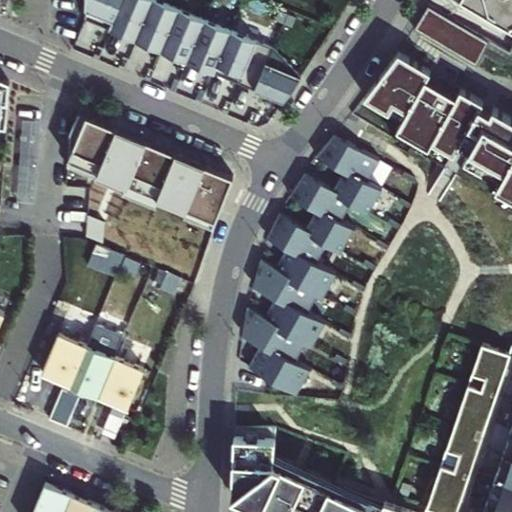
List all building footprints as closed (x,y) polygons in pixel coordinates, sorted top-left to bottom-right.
[(0,0),(0,8),(7,9),(8,5),(8,0),(0,0)] [(121,0),(86,0),(85,18),(99,24),(110,28),(121,0)] [(152,0),(121,0),(110,28),(123,34),(136,39),(152,0)] [(182,2),(175,0),(152,0),(136,39),(151,45),(162,50),(182,2)] [(511,0),(489,0),(511,13),(511,0)] [(207,13),(182,2),(162,50),(175,55),(188,61),(207,13)] [(283,19),(287,10),(278,5),(274,16),(283,19)] [(432,5),(420,24),(479,58),(490,35),(432,5)] [(297,13),(287,10),(283,19),(293,23),(297,13)] [(233,24),(207,13),(188,61),(201,66),(214,71),(233,24)] [(262,36),(233,24),(214,71),(227,77),(239,82),(249,56),(267,64),(272,51),(275,46),(260,39),(262,36)] [(431,66),(400,48),(395,54),(365,93),(400,113),(395,122),(400,124),(395,133),(408,140),(413,132),(426,139),(428,135),(433,137),(428,146),(441,153),(446,144),(454,149),(460,139),(465,142),(470,145),(464,155),(495,172),(492,178),(496,180),(491,189),(504,196),(509,187),(511,189),(511,111),(495,101),(491,107),(487,105),(481,101),(484,95),(462,83),(457,92),(427,75),(431,66)] [(283,58),(272,51),(267,64),(249,56),(239,82),(261,91),(284,100),(303,72),(280,62),(283,58)] [(0,129),(7,130),(10,82),(7,81),(0,77),(0,129)] [(216,220),(234,174),(221,168),(192,156),(158,142),(128,130),(101,118),(81,110),(71,134),(69,159),(216,220)] [(318,150),(346,166),(383,187),(386,182),(372,174),(384,154),(338,128),(328,138),(318,150)] [(292,191),(318,205),(355,226),(359,220),(346,213),(356,195),(335,184),(337,181),(308,165),(300,178),(292,191)] [(335,184),(356,195),(373,205),(383,187),(346,166),(342,173),(337,181),(335,184)] [(312,216),(308,223),(332,236),(346,244),(355,226),(318,205),(312,216)] [(268,234),(299,251),(337,273),(342,265),(322,253),(332,236),(308,223),(281,207),(274,219),(268,234)] [(27,239),(11,238),(11,249),(26,250),(27,239)] [(126,253),(97,241),(88,263),(116,275),(126,253)] [(294,260),(288,270),(321,288),(323,285),(328,288),(337,273),(299,251),(294,260)] [(143,260),(129,254),(122,270),(137,276),(143,260)] [(253,283),(275,296),(325,324),(331,313),(313,303),(321,288),(288,270),(262,255),(257,271),(253,283)] [(184,277),(167,270),(160,287),(177,294),(184,277)] [(270,306),(265,314),(308,338),(311,332),(318,336),(325,324),(275,296),(270,306)] [(242,334),(260,343),(310,371),(317,359),(301,350),(308,338),(265,314),(248,304),(244,315),(243,323),(242,334)] [(88,343),(60,331),(43,372),(57,378),(71,384),(88,343)] [(511,345),(510,351),(482,342),(424,506),(442,511),(457,511),(511,357),(511,345)] [(116,354),(88,343),(71,384),(86,390),(99,395),(116,354)] [(310,371),(260,343),(254,354),(248,364),(298,392),(310,371)] [(145,366),(116,354),(99,395),(113,401),(128,407),(145,366)] [(79,396),(62,389),(50,418),(67,425),(79,396)] [(124,415),(113,410),(104,433),(115,438),(124,415)] [(275,437),(235,436),(234,451),(233,483),(232,494),(257,505),(271,511),(412,511),(413,510),(381,496),(373,492),(370,499),(274,455),(275,437)] [(511,511),(511,441),(508,453),(504,464),(488,511),(511,511)] [(63,511),(72,492),(57,486),(46,481),(33,511),(63,511)] [(92,511),(97,502),(83,497),(72,492),(63,511),(92,511)] [(119,511),(108,507),(97,502),(92,511),(119,511)]
